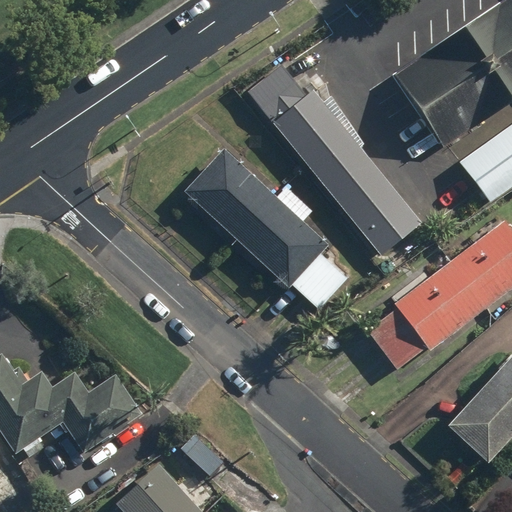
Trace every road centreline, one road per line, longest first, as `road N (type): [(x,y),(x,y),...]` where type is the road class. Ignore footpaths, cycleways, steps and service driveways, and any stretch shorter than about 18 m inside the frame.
road 1 (residential): [(18,158),(411,511)]
road 2 (tertiary): [(243,0),(18,158)]
road 3 (unknown): [(324,80),(439,0)]
road 4 (unknown): [(324,80),(392,194)]
